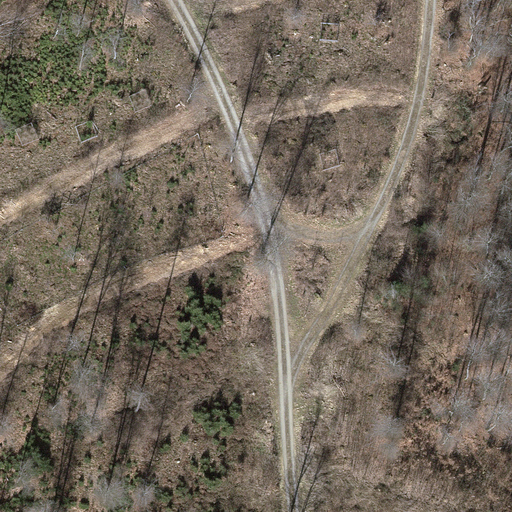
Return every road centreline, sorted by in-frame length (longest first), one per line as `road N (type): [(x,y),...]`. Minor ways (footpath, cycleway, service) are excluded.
road 1 (track): [(430,0),(427,56),(395,172),(347,254),(303,411),(293,511)]
road 2 (track): [(323,352),(189,0)]
road 3 (track): [(395,172),(340,197),(264,194)]
